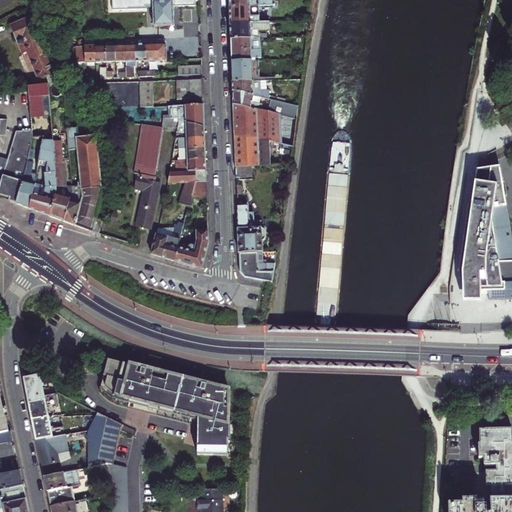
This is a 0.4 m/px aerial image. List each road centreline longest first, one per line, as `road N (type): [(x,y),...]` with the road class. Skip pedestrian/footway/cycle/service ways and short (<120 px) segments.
road 1 (secondary): [(420,355),(190,342),(122,318),(47,268)]
road 2 (residential): [(47,268),(24,282),(9,314),(11,378),(40,511)]
road 3 (residential): [(221,285),(219,75)]
road 4 (unknown): [(9,321),(48,367),(93,398),(179,430)]
road 5 (residential): [(221,285),(100,250),(47,268)]
road 6 (residential): [(89,81),(219,75)]
